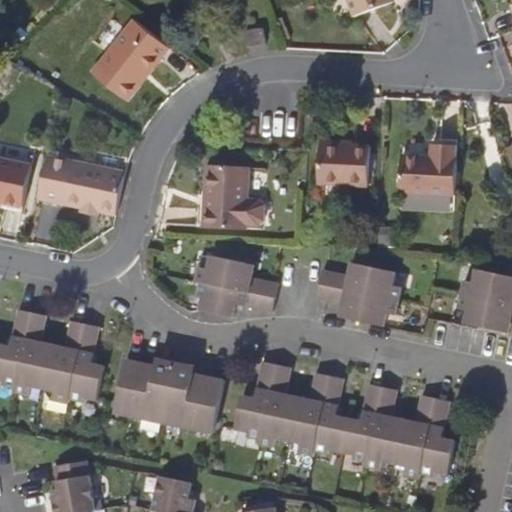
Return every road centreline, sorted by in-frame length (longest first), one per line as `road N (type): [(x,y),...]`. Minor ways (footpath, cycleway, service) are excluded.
road 1 (residential): [(106,266),(126,237),(158,134),(192,100),(229,78),(271,69),(391,76),(437,69),(446,51),(439,0)]
road 2 (residential): [(106,266),(131,297),(180,333),(297,334)]
road 3 (residential): [(297,334),(507,378)]
road 4 (residential): [(480,511),(507,378)]
